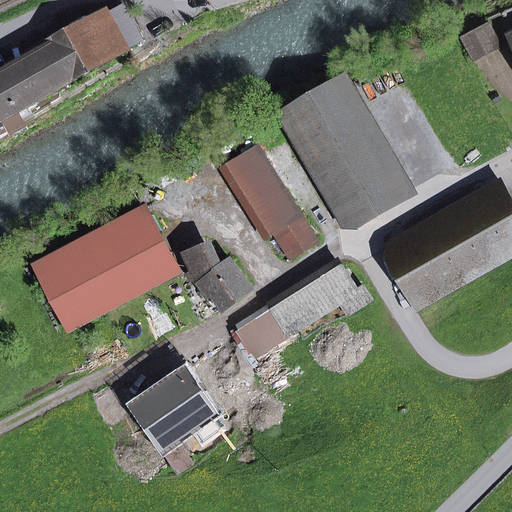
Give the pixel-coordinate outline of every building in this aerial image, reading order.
[(24,108),(144,40),(125,6),(5,74),(24,108)] [(476,62),(503,48),(489,23),(462,38),(476,62)] [(0,128),(5,126),(2,120),(24,108),(5,74),(0,76),(0,128)] [(356,223),(404,195),(341,86),(293,114),(356,223)] [(292,257),(318,242),(260,148),(230,167),(272,235),(276,232),(292,257)] [(511,209),(504,195),(395,257),(418,298),(511,245),(511,209)] [(41,275),(69,329),(180,270),(152,217),(41,275)] [(208,245),(187,254),(199,285),(223,267),(208,245)] [(252,289),(233,259),(223,267),(199,285),(207,298),(215,293),(225,308),(252,289)] [(342,302),(350,314),(372,300),(363,287),(358,290),(342,265),(274,308),(290,335),(342,302)] [(184,439),(194,455),(228,433),(212,410),(230,398),(209,364),(144,409),(170,447),(184,439)] [(192,464),(181,448),(170,455),(180,471),(192,464)]
